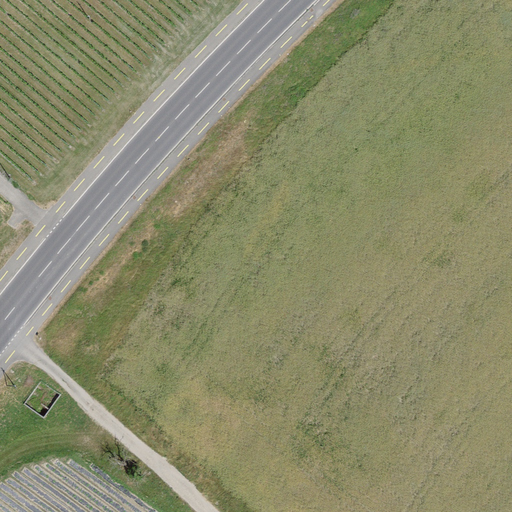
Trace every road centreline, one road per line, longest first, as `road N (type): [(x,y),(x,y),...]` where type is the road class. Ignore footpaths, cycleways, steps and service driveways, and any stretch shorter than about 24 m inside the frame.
road 1 (primary): [(0,326),(124,175),(291,0)]
road 2 (track): [(3,321),(208,511)]
